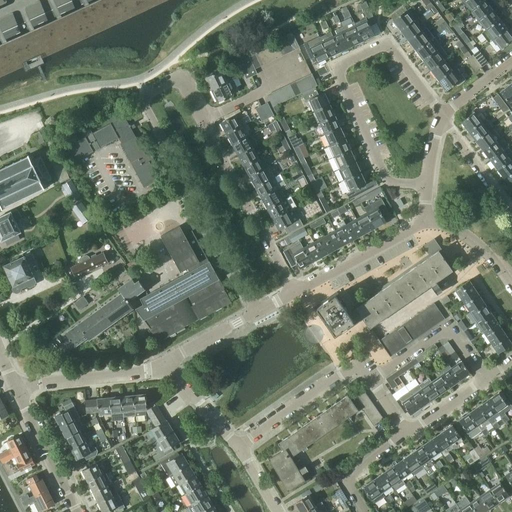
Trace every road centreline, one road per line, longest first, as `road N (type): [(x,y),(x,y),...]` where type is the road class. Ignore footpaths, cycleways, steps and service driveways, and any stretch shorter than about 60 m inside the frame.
road 1 (residential): [(258,313),(143,98),(181,80),(204,122)]
road 2 (residential): [(441,114),(390,44),(338,73),(384,174),(399,184),(427,182)]
road 3 (residential): [(204,122),(295,292)]
road 4 (residential): [(238,446),(364,365),(372,377)]
road 5 (residential): [(172,370),(15,386)]
road 6 (residential): [(372,377),(447,327),(485,380)]
road 7 (residential): [(425,223),(295,292)]
road 8 (residential): [(73,511),(15,386)]
